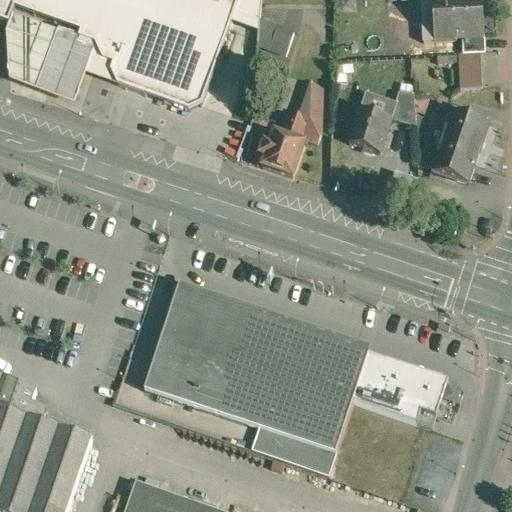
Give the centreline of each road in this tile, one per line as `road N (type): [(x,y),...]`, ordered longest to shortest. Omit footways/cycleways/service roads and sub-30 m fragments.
road 1 (secondary): [(0,135),(511,305)]
road 2 (tertiary): [(511,364),(463,511)]
